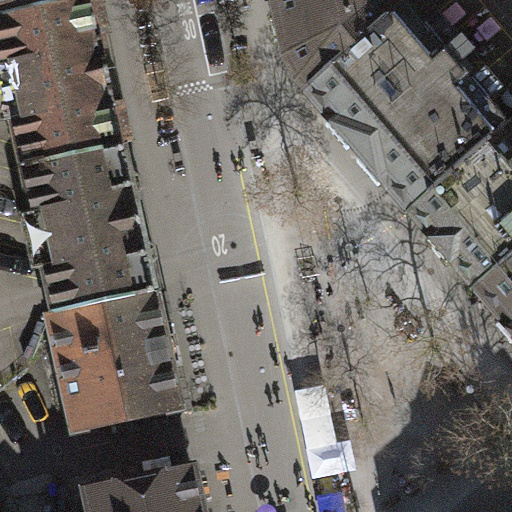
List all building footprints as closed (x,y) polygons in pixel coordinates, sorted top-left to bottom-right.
[(87,0),(0,18),(0,53),(25,168),(123,147),(91,0),(87,0)] [(0,0),(0,18),(87,0),(0,0)] [(293,69),(298,79),(307,90),(405,6),(399,0),(275,0),(288,56),(293,69)] [(354,145),(412,211),(509,127),(459,68),(476,53),(463,38),(445,53),(405,6),(307,90),(354,145)] [(465,272),(478,287),(511,257),(511,129),(509,127),(412,211),(465,272)] [(123,147),(25,168),(53,299),(57,315),(155,293),(152,278),(123,147)] [(511,257),(478,287),(476,288),(511,329),(511,257)] [(155,293),(57,315),(50,316),(75,431),(180,408),(155,293)] [(201,511),(193,470),(89,493),(92,511),(201,511)]
